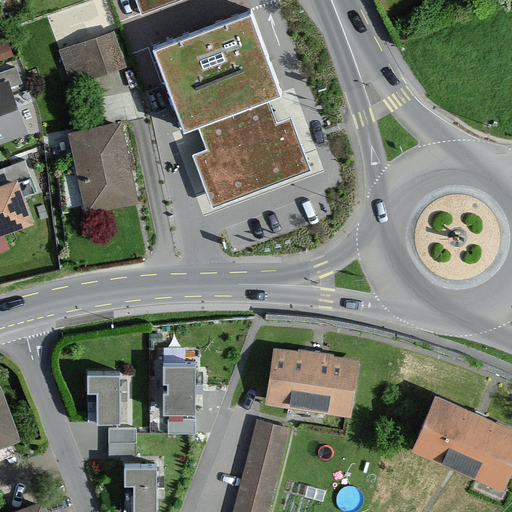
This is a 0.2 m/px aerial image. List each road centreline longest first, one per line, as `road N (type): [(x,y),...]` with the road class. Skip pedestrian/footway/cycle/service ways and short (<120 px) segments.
road 1 (tertiary): [(260,283),(134,288),(16,311)]
road 2 (residential): [(16,311),(87,511)]
road 3 (primary): [(350,47),(371,163),(392,194)]
road 4 (primary): [(453,160),(350,47)]
road 5 (tertiary): [(260,283),(348,304),(405,293)]
road 6 (tertiary): [(380,240),(260,283)]
